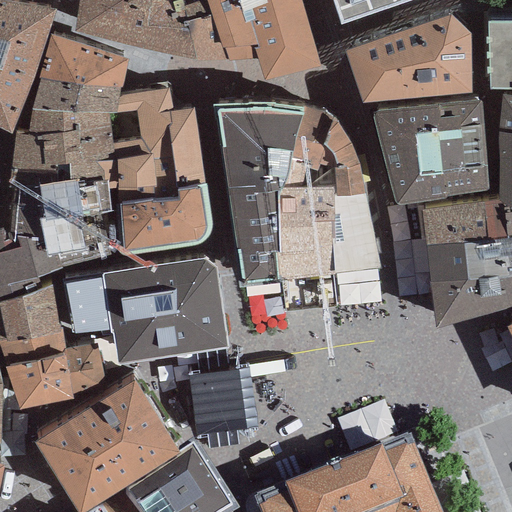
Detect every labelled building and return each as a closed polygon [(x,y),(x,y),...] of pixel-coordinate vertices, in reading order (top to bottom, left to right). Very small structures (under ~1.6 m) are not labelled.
[(0,0),(0,128),(10,133),(33,76),(56,9),(0,0)] [(78,0),(74,32),(195,61),(184,7),(189,5),(187,0),(78,0)] [(195,61),(228,60),(224,47),(221,48),(206,0),(187,0),(189,5),(184,7),(195,61)] [(228,60),(257,59),(254,48),(257,47),(250,21),(245,23),(236,0),(206,0),(221,48),(224,47),(228,60)] [(257,59),(264,79),(320,66),(300,0),(236,0),(245,23),(250,21),(257,47),(254,48),(257,59)] [(332,0),(340,23),(408,0),(332,0)] [(470,35),(451,14),(343,52),(362,103),(471,93),(470,35)] [(511,21),(488,22),(489,91),(511,90),(511,21)] [(90,46),(50,34),(39,78),(79,84),(81,85),(90,46)] [(122,87),(128,59),(90,46),(81,85),(120,87),(122,87)] [(31,109),(73,113),(79,84),(39,78),(31,109)] [(109,113),(116,113),(119,95),(120,87),(81,85),(79,84),(73,113),(109,113)] [(119,95),(116,113),(136,111),(140,139),(113,143),(117,179),(118,189),(119,205),(178,200),(177,190),(197,187),(197,185),(205,184),(193,109),(173,112),(168,87),(119,95)] [(511,134),(511,95),(502,94),(498,132),(511,134)] [(372,114),(372,118),(395,203),(397,205),(400,206),(444,199),(446,197),(447,197),(488,192),(482,100),(377,110),(374,112),(372,114)] [(251,103),(216,105),(240,285),(279,280),(274,253),(280,253),(277,189),(283,188),(303,107),(274,103),(251,103)] [(333,197),(335,197),(365,192),(359,164),(350,143),(338,123),(333,117),(326,112),(303,107),(283,188),(333,188),(333,197)] [(28,132),(15,131),(8,189),(15,188),(39,186),(77,180),(77,185),(107,180),(117,179),(113,143),(109,113),(73,113),(31,109),(28,132)] [(511,134),(498,132),(498,200),(498,208),(509,207),(510,213),(511,212),(511,134)] [(39,186),(15,188),(9,229),(0,232),(0,297),(39,282),(37,276),(63,269),(62,266),(110,255),(99,215),(111,212),(107,180),(77,185),(77,180),(39,186)] [(211,220),(206,183),(205,184),(197,185),(197,187),(177,190),(178,200),(153,202),(119,205),(124,257),(188,247),(198,244),(205,240),(209,233),(211,225),(211,220)] [(274,253),(279,280),(334,275),(334,273),(331,239),(335,239),(333,197),(333,188),(283,188),(277,189),(280,253),(274,253)] [(331,239),(334,273),(380,268),(365,192),(335,197),(333,197),(335,239),(331,239)] [(498,208),(498,200),(422,212),(435,329),(508,308),(511,306),(511,212),(510,213),(509,207),(498,208)] [(227,347),(213,268),(211,257),(101,276),(102,280),(111,330),(112,335),(118,367),(227,347)] [(102,280),(64,286),(74,336),(111,330),(102,280)] [(0,340),(60,331),(52,283),(0,301),(0,340)] [(0,349),(5,368),(65,356),(65,348),(60,331),(0,340),(0,349)] [(97,342),(65,348),(65,356),(72,390),(72,394),(97,384),(103,376),(97,342)] [(65,356),(5,368),(19,410),(72,399),(72,394),(72,390),(65,356)] [(133,380),(84,411),(130,484),(179,453),(133,380)] [(388,399),(340,412),(349,445),(397,432),(388,399)] [(77,511),(84,511),(130,484),(84,411),(33,443),(77,511)] [(443,511),(410,432),(255,494),(262,511),(443,511)] [(219,511),(231,505),(195,447),(126,490),(139,511),(219,511)] [(139,511),(126,490),(103,505),(107,511),(139,511)]
